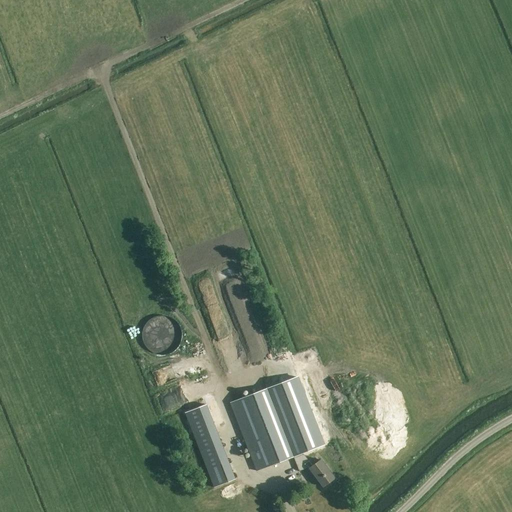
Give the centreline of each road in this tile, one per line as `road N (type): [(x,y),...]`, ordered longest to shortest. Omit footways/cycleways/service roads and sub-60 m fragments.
road 1 (track): [(249,0),(0,119)]
road 2 (unknown): [(180,279),(100,71)]
